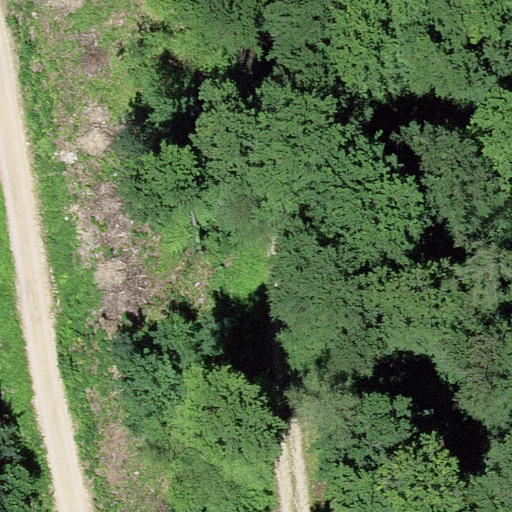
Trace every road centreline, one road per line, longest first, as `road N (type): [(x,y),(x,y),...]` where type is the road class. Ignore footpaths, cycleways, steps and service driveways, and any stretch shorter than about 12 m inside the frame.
road 1 (track): [(273,511),(267,460),(307,0)]
road 2 (track): [(89,511),(0,49)]
